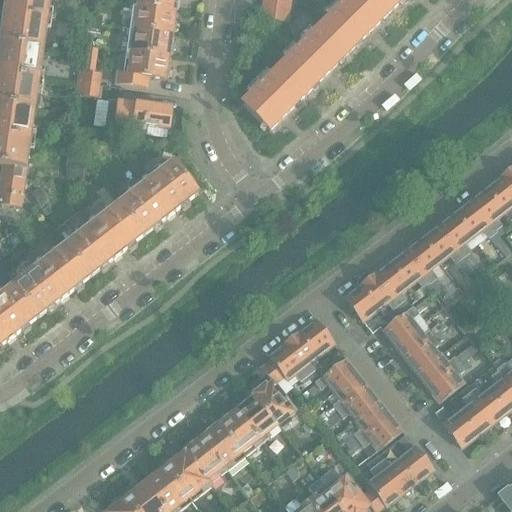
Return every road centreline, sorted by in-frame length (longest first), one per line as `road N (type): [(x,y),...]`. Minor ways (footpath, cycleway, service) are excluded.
road 1 (residential): [(310,305),(42,511)]
road 2 (residential): [(249,194),(233,218),(0,395)]
road 3 (residential): [(476,0),(355,121),(281,181),(249,194)]
road 4 (residential): [(310,305),(511,150)]
road 5 (residential): [(310,305),(405,425),(435,437),(473,487)]
road 6 (residential): [(222,0),(209,113),(222,156),(249,194)]
